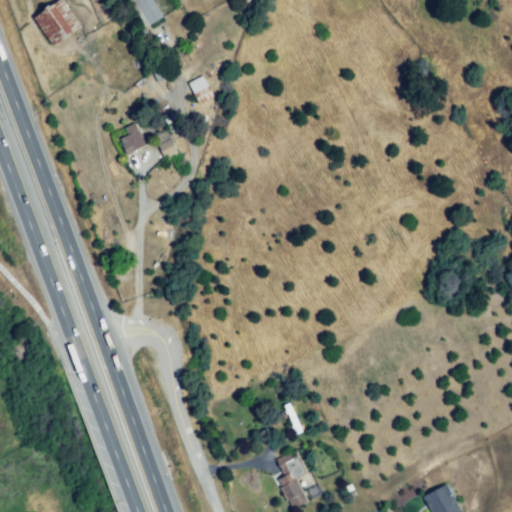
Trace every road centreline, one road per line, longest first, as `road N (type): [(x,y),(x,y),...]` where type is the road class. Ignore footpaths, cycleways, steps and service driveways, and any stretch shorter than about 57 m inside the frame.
road 1 (trunk): [(167,511),(0,56)]
road 2 (trunk): [(0,137),(137,511)]
road 3 (residential): [(105,340),(136,334),(165,353),(224,511)]
